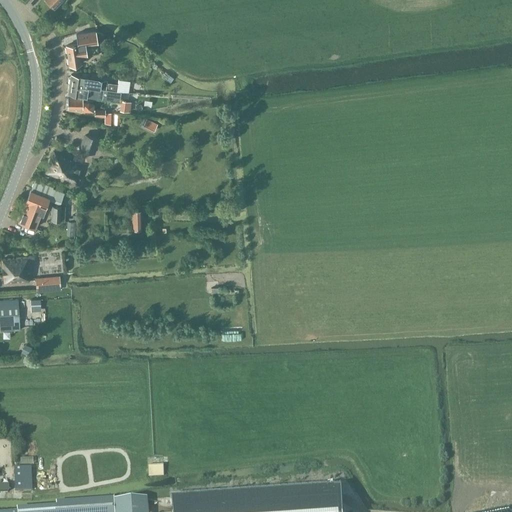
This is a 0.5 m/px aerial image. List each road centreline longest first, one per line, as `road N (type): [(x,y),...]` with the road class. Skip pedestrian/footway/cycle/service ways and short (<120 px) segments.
road 1 (unclassified): [(17,172),(38,157),(52,129),(62,65),(50,34),(12,10)]
road 2 (tertiary): [(17,172),(36,84),(12,10)]
